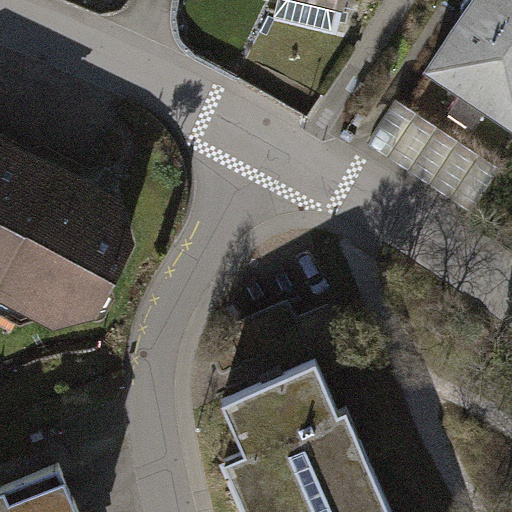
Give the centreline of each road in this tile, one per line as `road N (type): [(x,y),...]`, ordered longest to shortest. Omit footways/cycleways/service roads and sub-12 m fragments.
road 1 (residential): [(171,511),(153,412),(155,342),(268,132)]
road 2 (residential): [(0,8),(268,132)]
road 3 (residential): [(268,132),(390,203),(511,290)]
